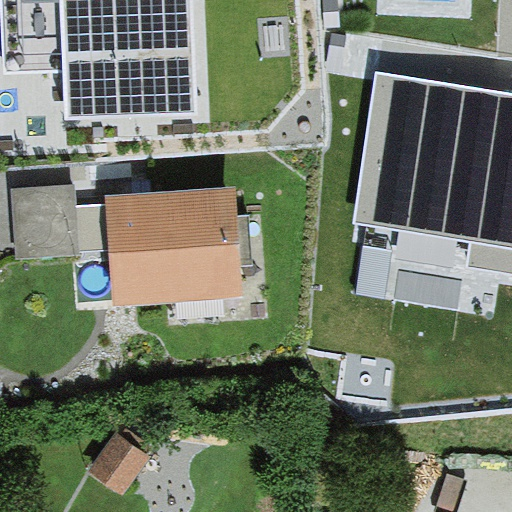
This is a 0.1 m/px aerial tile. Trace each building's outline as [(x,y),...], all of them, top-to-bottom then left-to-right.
[(197,0),(0,0),(0,46),(1,77),(60,74),(62,121),(202,115),(197,0)] [(511,0),(499,0),(497,55),(511,55),(511,0)] [(511,91),(381,70),(358,222),(472,239),(468,266),(511,272),(511,91)] [(75,186),(9,190),(14,260),(79,255),(75,186)] [(114,302),(240,295),(235,191),(108,198),(114,302)] [(134,468),(106,450),(84,485),(111,503),(134,468)]
